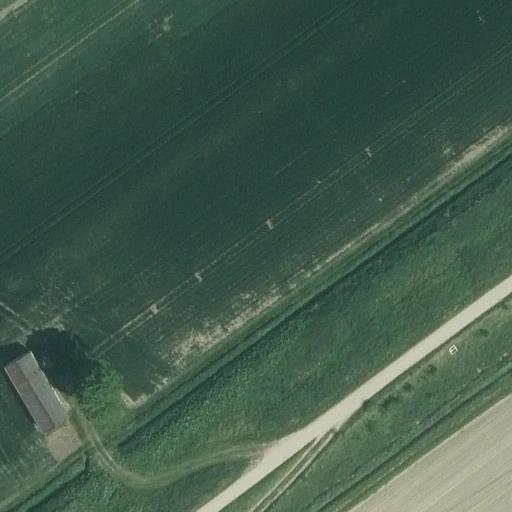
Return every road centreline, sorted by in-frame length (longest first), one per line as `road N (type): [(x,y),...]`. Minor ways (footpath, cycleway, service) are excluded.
road 1 (unclassified): [(207,511),(511,285)]
road 2 (track): [(292,444),(130,479),(95,441),(44,348)]
